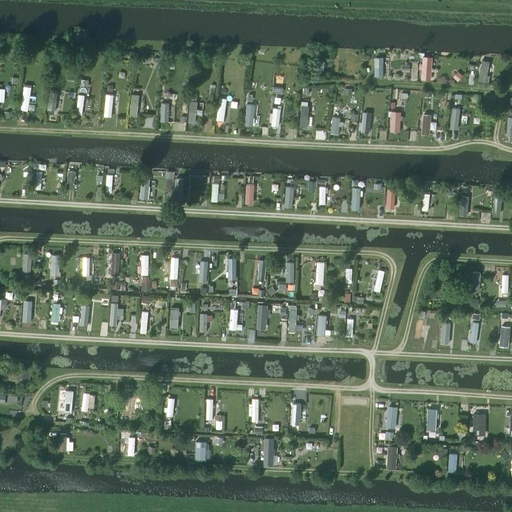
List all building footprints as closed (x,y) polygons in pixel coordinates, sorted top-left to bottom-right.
[(423,57),(421,81),(429,82),(431,58),(423,57)] [(485,84),(489,62),(482,61),(478,82),(485,84)] [(463,77),(457,72),(452,77),(458,82),(463,77)] [(81,79),(80,85),(87,87),(88,80),(81,79)] [(23,86),(20,108),(28,109),(31,87),(23,86)] [(49,90),(47,112),(54,113),(57,91),(49,90)] [(78,93),(76,113),(82,114),(84,94),(78,93)] [(106,94),(104,116),(111,117),(113,95),(106,94)] [(132,94),(130,115),(137,115),(139,96),(139,94),(132,94)] [(219,98),(216,121),(223,122),(226,99),(219,98)] [(191,100),(188,122),(195,123),(197,103),(198,101),(191,100)] [(247,104),(245,125),(252,126),(254,105),(247,104)] [(301,106),(299,127),(300,127),(306,127),(308,107),(301,106)] [(452,108),(450,129),(457,130),(459,109),(452,108)] [(363,112),(361,132),(368,133),(370,113),(363,112)] [(392,112),(390,132),(398,132),(400,112),(392,112)] [(423,115),(421,135),(429,136),(431,116),(423,115)] [(333,117),(331,135),(338,135),(340,118),(333,117)] [(68,169),(67,187),(74,188),(75,170),(68,169)] [(150,179),(141,178),(139,199),(148,200),(150,179)] [(183,179),(174,179),(173,201),(182,202),(183,179)] [(254,186),(246,186),(245,204),(252,205),(254,186)] [(293,187),(285,187),(284,208),(292,208),(293,187)] [(360,189),(352,188),(351,211),(359,211),(360,189)] [(387,191),(386,210),(393,210),(394,191),(387,191)] [(423,193),(422,211),(428,212),(429,195),(430,194),(423,193)] [(502,195),(494,195),(492,215),(500,216),(502,195)] [(461,196),(460,218),(466,218),(468,197),(461,196)] [(119,253),(111,253),(110,276),(118,277),(119,253)] [(31,254),(23,254),(22,272),(30,273),(31,254)] [(60,256),(51,255),(50,276),(59,276),(60,256)] [(178,258),(171,258),(170,279),(177,280),(178,258)] [(236,259),(228,259),(228,281),(236,281),(236,259)] [(259,260),(257,279),(265,280),(267,261),(259,260)] [(208,262),(200,261),(198,282),(206,282),(208,262)] [(317,262),(316,284),(324,284),(325,262),(317,262)] [(293,263),(286,263),(285,283),(293,283),(293,263)] [(379,270),(374,291),(380,292),(385,272),(379,270)] [(142,283),(141,290),(150,291),(150,283),(142,283)] [(467,305),(478,306),(478,298),(468,298),(467,305)] [(24,301),(22,322),(30,323),(32,301),(24,300),(24,301)] [(52,303),(49,321),(57,322),(60,304),(52,303)] [(82,305),(80,325),(87,326),(89,305),(82,305)] [(267,306),(258,305),(256,330),(265,331),(267,306)] [(170,307),(169,328),(177,328),(177,307),(170,307)] [(238,310),(231,310),(229,331),(236,331),(238,310)] [(325,337),(326,317),(318,316),(316,336),(325,337)] [(450,324),(442,323),(440,344),(448,345),(450,324)] [(479,324),(473,323),(470,343),(476,343),(479,324)] [(502,325),(499,346),(507,347),(510,326),(502,325)] [(30,381),(30,372),(9,371),(8,380),(30,381)] [(66,391),(64,412),(71,412),(73,391),(66,391)] [(83,393),(81,410),(87,410),(89,394),(83,393)] [(300,405),(292,404),(291,425),(299,425),(300,405)] [(388,407),(386,427),(394,427),(396,407),(388,407)] [(429,408),(427,432),(434,433),(436,409),(429,408)] [(485,413),(473,413),(473,433),(473,434),(485,434),(485,413)] [(274,439),(264,439),(263,467),(273,467),(274,439)] [(206,443),(195,443),(194,461),(205,461),(206,443)] [(387,446),(386,468),(395,469),(396,447),(387,446)] [(455,473),(456,455),(449,454),(447,472),(455,473)]
